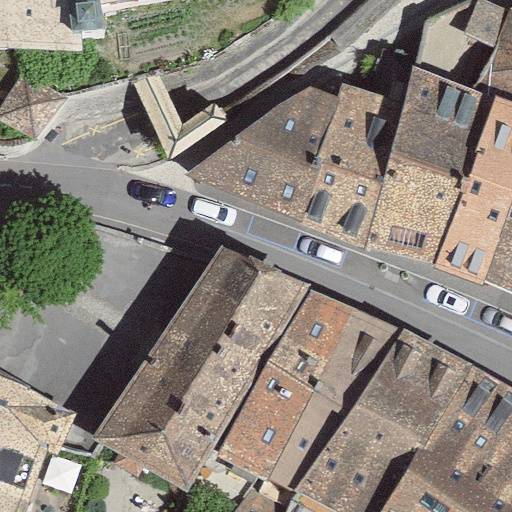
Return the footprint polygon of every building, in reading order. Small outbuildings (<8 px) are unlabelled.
[(0,0),(0,44),(80,51),(80,39),(90,37),(107,35),(105,20),(104,13),(178,0),(0,0)] [(480,0),(429,22),(411,69),(489,98),(511,107),(511,13),(482,0),(480,0)] [(404,96),(364,246),(433,267),(489,98),(411,69),(404,96)] [(60,98),(25,77),(2,114),(36,136),(60,98)] [(343,80),(339,96),(298,223),(364,246),(404,96),(343,80)] [(308,85),(194,178),(298,223),(339,96),(308,85)] [(511,107),(489,98),(433,267),(482,284),(511,204),(511,107)] [(511,296),(511,204),(482,284),(511,296)] [(511,511),(511,397),(386,329),(202,244),(71,439),(161,494),(186,449),(242,485),(225,511),(511,511)] [(0,511),(20,511),(63,421),(0,384),(0,511)]
